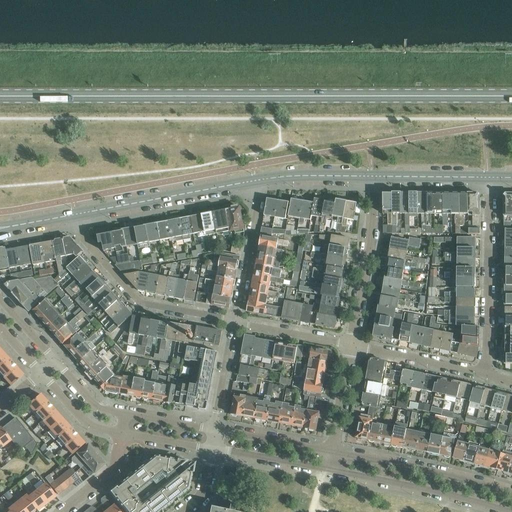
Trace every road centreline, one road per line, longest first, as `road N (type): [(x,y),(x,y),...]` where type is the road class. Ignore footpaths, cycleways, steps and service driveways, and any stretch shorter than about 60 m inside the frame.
road 1 (secondary): [(511,96),(140,96)]
road 2 (residential): [(233,321),(137,300),(82,239),(77,213)]
road 3 (residential): [(482,374),(488,177)]
road 4 (residential): [(331,469),(511,511)]
road 5 (residential): [(511,493),(331,451)]
road 6 (tertiary): [(77,213),(255,181)]
road 7 (residential): [(350,345),(373,175)]
road 8 (residential): [(233,321),(255,181)]
road 9 (secondary): [(0,96),(140,96)]
road 10 (residential): [(482,374),(350,345)]
road 11 (residential): [(212,449),(331,469)]
